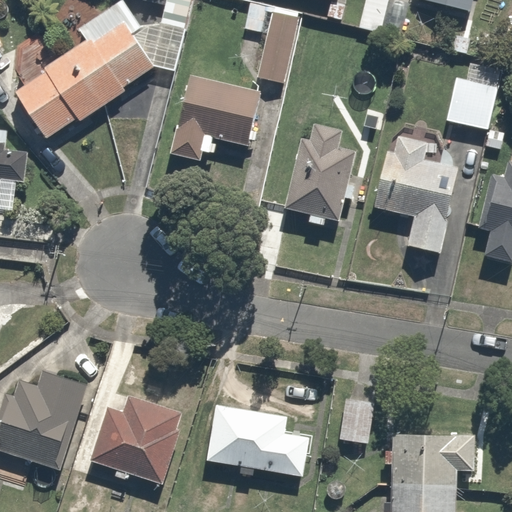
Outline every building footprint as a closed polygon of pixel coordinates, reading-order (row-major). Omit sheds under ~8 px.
[(4,80),(38,137),(120,89),(116,83),(151,62),(178,68),(191,0),(144,0),(158,3),(150,42),(124,0),(108,0),(71,22),(80,36),(4,80)] [(392,0),(362,0),(358,26),(386,31),(392,0)] [(261,30),(251,77),(278,82),(292,12),(249,4),(245,27),(261,30)] [(352,35),(305,24),(293,72),(340,83),(352,35)] [(480,145),(497,147),(501,118),(489,116),(496,71),(451,64),(443,117),(484,123),(480,145)] [(222,138),(247,143),(257,90),(186,76),(172,153),(202,159),(204,148),(220,151),(222,138)] [(300,219),(322,224),(325,212),(336,214),(349,149),(332,145),(337,124),(297,116),(279,202),(303,207),(300,219)] [(0,171),(17,173),(20,142),(3,141),(4,125),(0,124),(0,171)] [(437,154),(440,143),(393,131),(390,142),(382,140),(366,201),(409,212),(401,242),(435,250),(458,159),(437,154)] [(498,171),(486,168),(475,222),(486,225),(480,253),(511,259),(511,161),(501,159),(498,171)] [(76,379),(40,368),(35,384),(4,375),(0,387),(0,449),(50,465),(76,379)] [(135,505),(154,511),(185,404),(125,386),(119,409),(99,403),(83,458),(143,476),(135,505)] [(372,398),(340,395),(335,437),(367,441),(372,398)] [(232,471),(249,474),(250,466),(299,473),(305,433),(278,429),(280,413),(208,402),(200,459),(233,464),(232,471)] [(470,467),(472,433),(386,429),(382,511),(449,511),(451,466),(470,467)]
